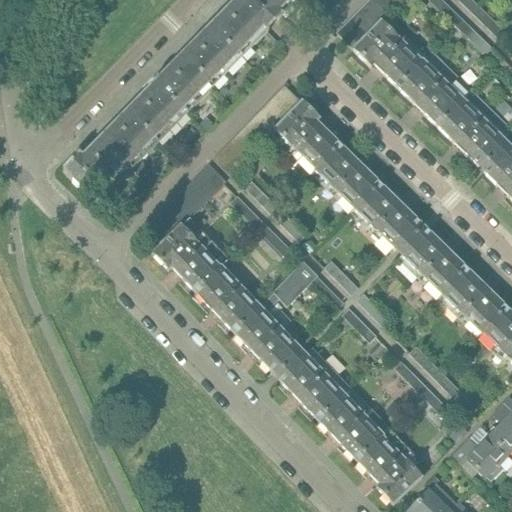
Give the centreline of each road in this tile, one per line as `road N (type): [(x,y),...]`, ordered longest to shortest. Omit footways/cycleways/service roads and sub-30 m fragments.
road 1 (residential): [(351,511),(101,255),(32,178),(24,154)]
road 2 (residential): [(511,256),(245,0)]
road 3 (residential): [(24,154),(190,0)]
road 4 (residential): [(24,154),(12,64),(39,0)]
